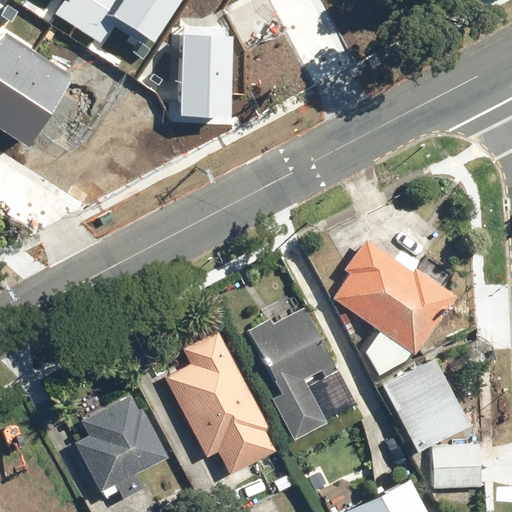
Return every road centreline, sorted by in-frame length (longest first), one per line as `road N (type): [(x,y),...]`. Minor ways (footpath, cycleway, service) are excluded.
road 1 (tertiary): [(365,133),(99,272)]
road 2 (tertiary): [(511,58),(365,133)]
road 3 (residential): [(291,0),(365,133)]
road 4 (residential): [(99,272),(58,220),(0,184)]
